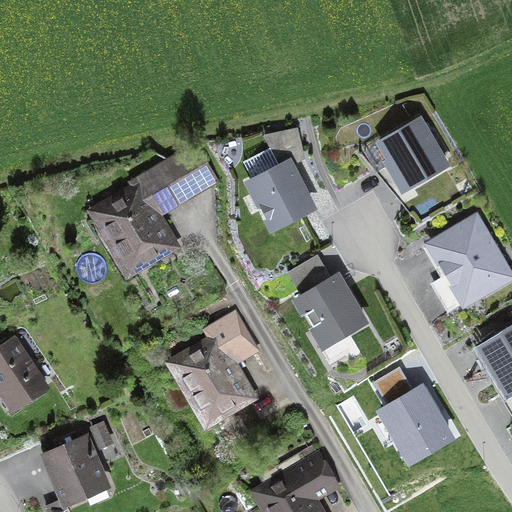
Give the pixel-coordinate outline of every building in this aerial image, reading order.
[(418,120),(381,141),(408,188),(445,166),(418,120)] [(265,135),(281,167),(250,183),(273,227),(311,208),(288,164),(304,156),(297,128),(265,135)] [(96,212),(129,269),(168,246),(149,213),(185,191),(167,161),(129,183),(134,190),(96,212)] [(510,276),(476,218),(430,244),(464,303),(510,276)] [(363,321),(337,277),(298,300),(323,342),(318,345),(330,364),(357,347),(347,330),(363,321)] [(206,420),(245,397),(224,361),(251,346),(233,314),(205,331),(211,342),(173,364),(206,420)] [(511,329),(482,347),(508,392),(511,390),(511,329)] [(10,340),(0,346),(0,393),(3,392),(13,407),(42,387),(10,340)] [(42,456),(61,500),(103,482),(83,438),(42,456)] [(328,477),(310,445),(274,467),(281,480),(258,493),(269,511),(313,511),(302,492),(328,477)]
